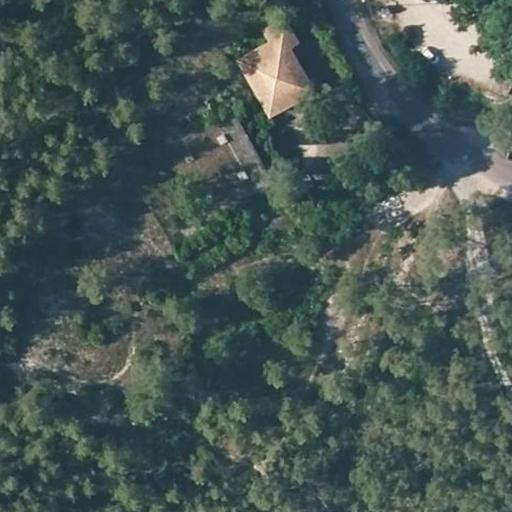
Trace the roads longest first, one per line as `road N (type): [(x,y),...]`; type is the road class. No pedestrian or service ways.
road 1 (tertiary): [(341,0),(357,42),(395,97),(441,141),(511,179)]
road 2 (track): [(386,86),(309,146),(285,183),(242,211)]
